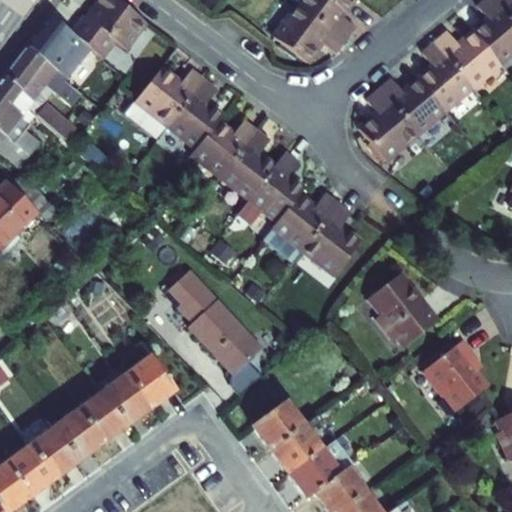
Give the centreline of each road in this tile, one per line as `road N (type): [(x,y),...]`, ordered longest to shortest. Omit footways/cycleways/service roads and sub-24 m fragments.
road 1 (residential): [(265,511),(194,421),(68,511)]
road 2 (residential): [(149,0),(303,112)]
road 3 (residential): [(303,112),(436,0)]
